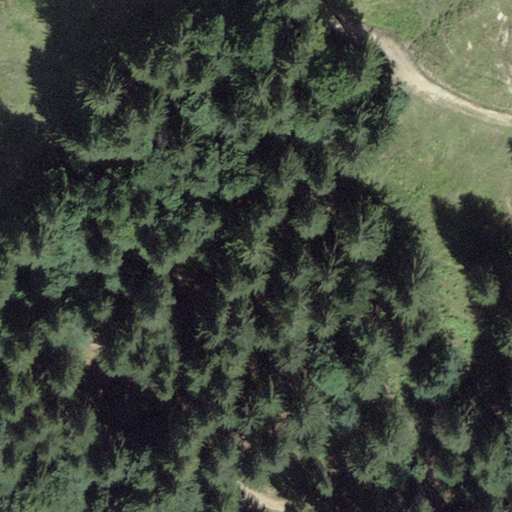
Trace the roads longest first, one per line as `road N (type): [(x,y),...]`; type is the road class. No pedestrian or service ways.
road 1 (track): [(316,511),(220,478),(167,387),(128,373),(76,370),(0,336)]
road 2 (track): [(315,0),(390,38),(442,95),(511,121)]
